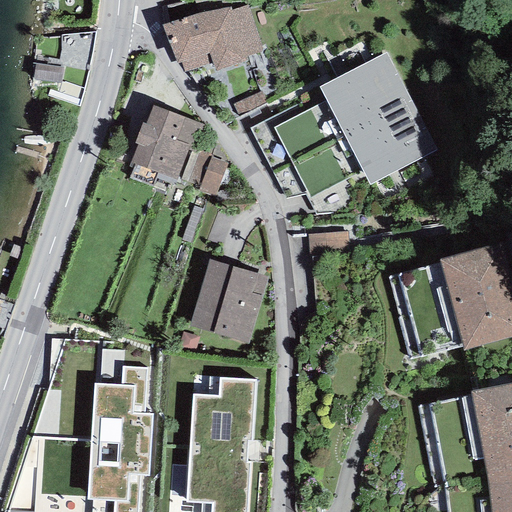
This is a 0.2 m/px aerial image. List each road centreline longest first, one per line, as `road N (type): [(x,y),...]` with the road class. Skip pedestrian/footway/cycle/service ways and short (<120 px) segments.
road 1 (residential): [(121,15),(207,112),(258,193),(293,290),(286,511)]
road 2 (secondary): [(121,15),(0,398)]
